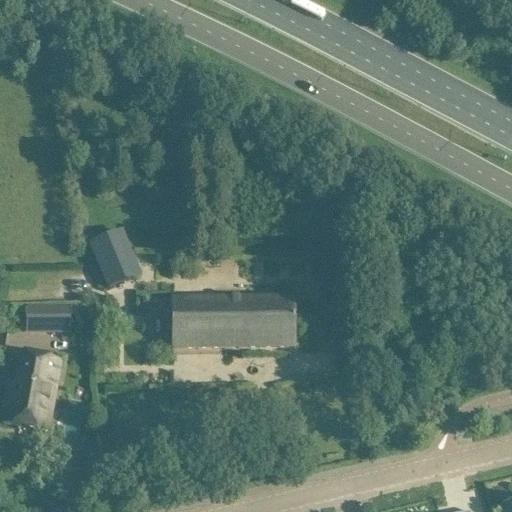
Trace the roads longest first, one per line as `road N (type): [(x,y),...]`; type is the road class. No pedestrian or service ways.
road 1 (primary): [(136,0),(511,191)]
road 2 (primary): [(511,131),(260,0)]
road 3 (unclassified): [(344,489),(511,450)]
